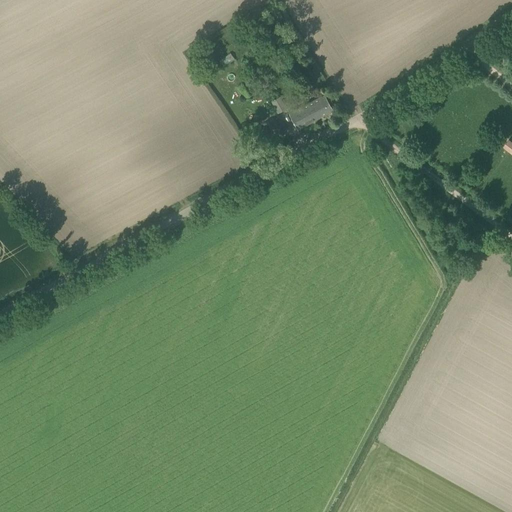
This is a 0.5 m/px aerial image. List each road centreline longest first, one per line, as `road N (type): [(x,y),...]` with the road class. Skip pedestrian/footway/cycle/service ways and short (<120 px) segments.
road 1 (unclassified): [(0,314),(357,117),(511,17)]
road 2 (track): [(511,236),(357,117)]
